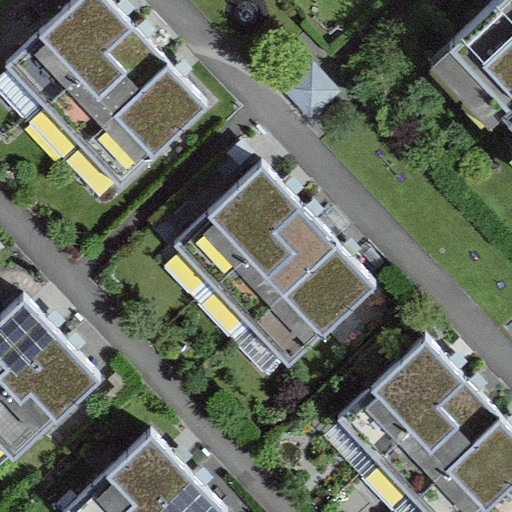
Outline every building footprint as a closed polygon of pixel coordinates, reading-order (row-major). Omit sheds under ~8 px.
[(101,0),(97,0),(12,82),(48,120),(136,36),(101,0)] [(511,12),(465,56),(511,107),(511,12)] [(136,36),(48,120),(87,161),(175,77),(136,36)] [(175,77),(87,161),(125,200),(213,117),(175,77)] [(264,174),(176,257),(215,297),(303,214),(264,174)] [(303,214),(215,297),(251,334),(338,251),(303,214)] [(338,251),(251,334),(290,376),(378,292),(338,251)] [(0,326),(0,416),(71,344),(26,300),(0,326)] [(0,416),(0,444),(31,475),(116,389),(71,344),(0,416)] [(434,351),(346,435),(383,473),(471,390),(434,351)] [(471,390),(383,473),(417,509),(505,425),(471,390)] [(511,432),(505,425),(417,509),(420,511),(502,511),(511,503),(511,432)] [(66,511),(160,511),(192,481),(144,434),(66,511)] [(160,511),(223,511),(192,481),(160,511)]
